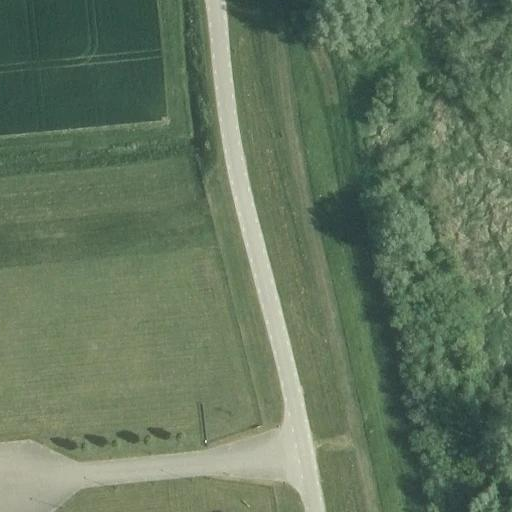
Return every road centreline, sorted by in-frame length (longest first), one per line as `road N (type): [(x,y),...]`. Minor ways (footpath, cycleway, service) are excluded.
road 1 (unclassified): [(315,511),(296,396),(234,173),(216,0)]
road 2 (track): [(275,0),(285,105),(371,511)]
